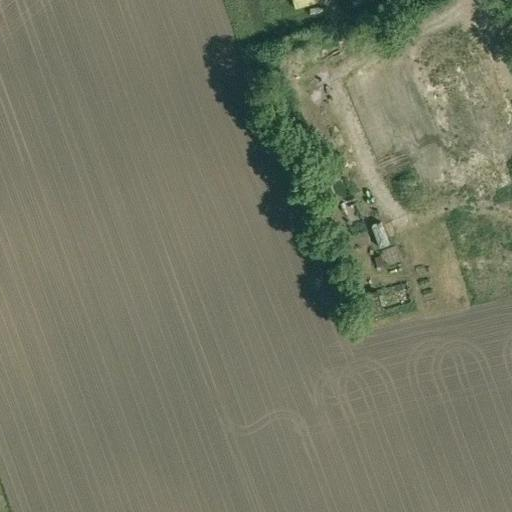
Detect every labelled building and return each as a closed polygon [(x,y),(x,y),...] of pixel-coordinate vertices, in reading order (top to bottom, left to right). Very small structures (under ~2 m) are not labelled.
[(511,159),(511,111),(504,91),(463,107),(460,99),(468,95),(450,47),(431,55),(478,173),(511,159)] [(337,118),(327,124),(337,142),(347,136),(337,118)] [(407,152),(396,155),(408,193),(419,189),(407,152)] [(369,201),(379,223),(387,219),(378,198),(369,201)] [(378,229),(384,243),(402,235),(395,221),(378,229)]
